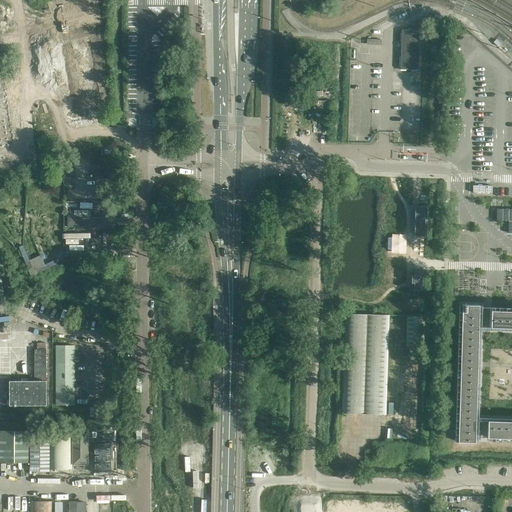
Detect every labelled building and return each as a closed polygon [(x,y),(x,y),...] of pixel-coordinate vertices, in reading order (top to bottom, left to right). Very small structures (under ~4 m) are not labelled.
[(6,6),(0,6),(0,25),(8,24),(6,6)] [(418,70),(419,31),(401,31),(400,70),(418,70)] [(64,55),(65,64),(72,63),(70,50),(77,49),(76,41),(61,43),(63,55),(64,55)] [(103,111),(95,61),(64,66),(71,108),(66,109),(67,116),(103,111)] [(0,164),(17,162),(6,78),(0,78),(0,164)] [(327,113),(327,100),(315,99),(315,112),(327,113)] [(511,206),(502,206),(501,218),(507,219),(507,231),(511,230),(511,206)] [(427,207),(412,207),(415,241),(426,237),(427,207)] [(386,258),(395,258),(396,230),(389,234),(386,258)] [(33,269),(24,247),(19,249),(28,271),(33,269)] [(36,274),(59,265),(57,261),(35,269),(36,274)] [(421,271),(408,271),(410,289),(421,293),(421,271)] [(461,304),(457,441),(474,442),(478,305),(461,304)] [(511,310),(490,310),(490,327),(511,327),(511,310)] [(345,314),(342,414),(386,415),(390,315),(345,314)] [(423,345),(423,315),(408,316),(408,345),(423,345)] [(74,405),(74,346),(56,346),(56,405),(74,405)] [(46,349),(34,349),(34,379),(46,379),(46,349)] [(46,406),(46,381),(9,382),(9,406),(46,406)] [(511,420),(487,420),(487,437),(511,437),(511,420)] [(28,463),(28,431),(0,431),(0,463),(27,463),(28,463)] [(35,434),(30,433),(30,471),(49,471),(49,434),(35,434)] [(91,474),(91,440),(70,440),(70,474),(91,474)] [(106,450),(95,450),(95,469),(106,469),(106,450)] [(51,511),(52,502),(32,502),(31,511),(51,511)] [(70,511),(71,502),(56,502),(56,511),(70,511)] [(85,511),(86,502),(71,502),(70,511),(85,511)]
